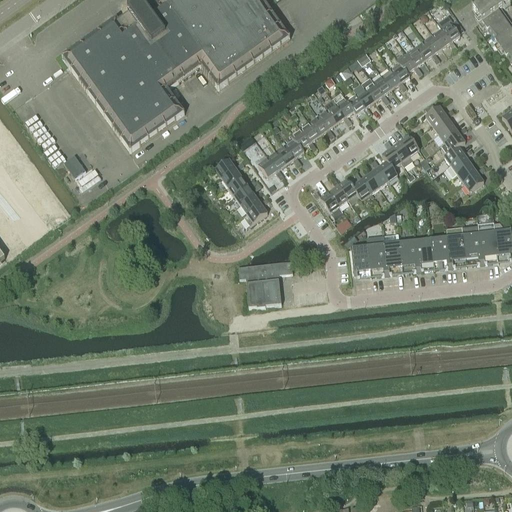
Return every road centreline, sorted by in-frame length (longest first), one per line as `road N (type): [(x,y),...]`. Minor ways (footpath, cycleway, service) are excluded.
road 1 (tertiary): [(105,511),(208,483),(449,456)]
road 2 (residential): [(300,214),(331,257),(335,302),(511,277)]
road 3 (residential): [(300,214),(286,192),(329,171),(432,89),(451,92)]
